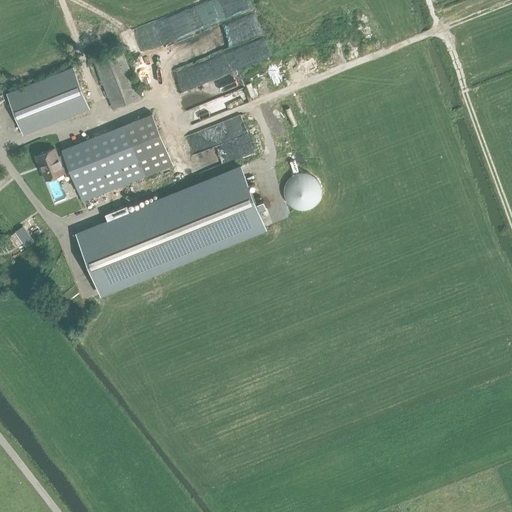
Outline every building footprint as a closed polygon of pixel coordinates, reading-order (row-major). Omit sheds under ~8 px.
[(112,108),(141,97),(123,50),(94,61),(112,108)] [(23,134),(89,109),(73,67),(7,93),(23,134)] [(55,147),(35,155),(46,180),(65,172),(64,169),(69,167),(83,201),(146,176),(174,164),(153,113),(125,124),(62,149),(64,154),(59,156),(55,147)] [(107,219),(75,232),(101,295),(267,228),(241,165),(129,210),(126,204),(104,213),(107,219)] [(31,235),(23,242),(27,246),(35,240),(31,235)]
